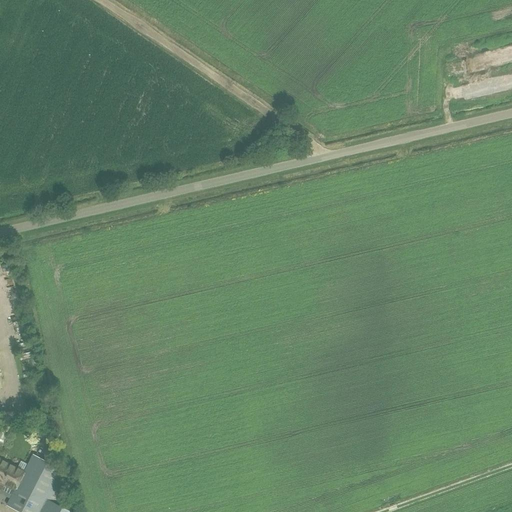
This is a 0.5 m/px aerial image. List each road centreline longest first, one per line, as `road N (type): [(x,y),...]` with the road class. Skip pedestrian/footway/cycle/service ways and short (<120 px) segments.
road 1 (unclassified): [(0,234),(511,114)]
road 2 (track): [(95,0),(327,157)]
